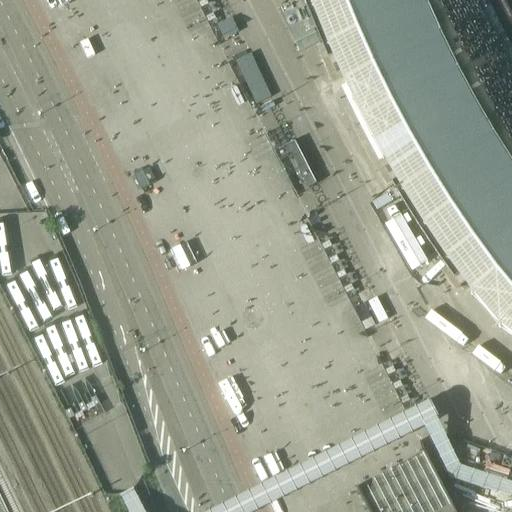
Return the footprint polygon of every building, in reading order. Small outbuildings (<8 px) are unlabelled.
[(205,0),(197,4),(200,9),(208,5),(205,0)] [(511,0),(314,0),(328,31),(347,78),(405,186),(455,269),(481,303),(509,336),(511,337),(511,0)] [(213,15),(205,19),(207,24),(215,20),(213,15)] [(305,188),(319,181),(297,139),(284,146),(305,188)] [(328,242),(321,246),(323,251),(331,247),(328,242)] [(336,257),(328,261),(331,266),(338,262),(336,257)] [(343,271),(335,275),(338,280),(346,276),(343,271)] [(350,286),(343,290),(345,295),(353,291),(350,286)] [(364,331),(374,326),(363,304),(353,309),(364,331)] [(392,368),(384,371),(387,376),(395,372),(392,368)] [(399,382),(391,386),(394,391),(402,387),(399,382)] [(407,397),(399,401),(401,406),(409,402),(407,397)] [(448,503),(449,502),(440,483),(421,493),(431,511),(439,507),(448,503)] [(453,511),(449,502),(448,503),(439,507),(431,511),(430,511),(453,511)]
